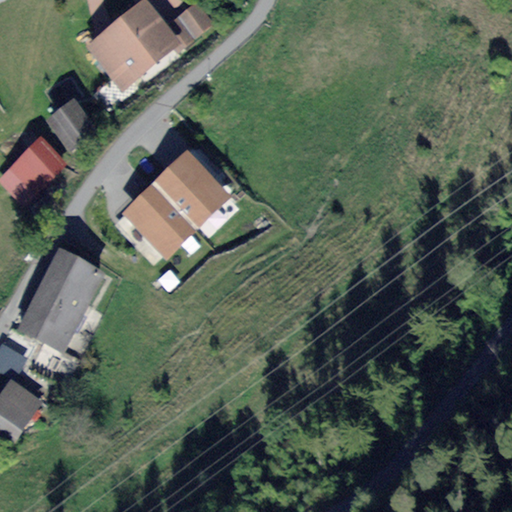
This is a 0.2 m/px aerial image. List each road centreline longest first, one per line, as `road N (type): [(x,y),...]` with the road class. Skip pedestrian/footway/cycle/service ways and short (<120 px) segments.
road 1 (residential): [(265,0),(246,31),(130,136),(0,328)]
road 2 (unclassified): [(343,511),(388,482),(439,431),(511,332)]
